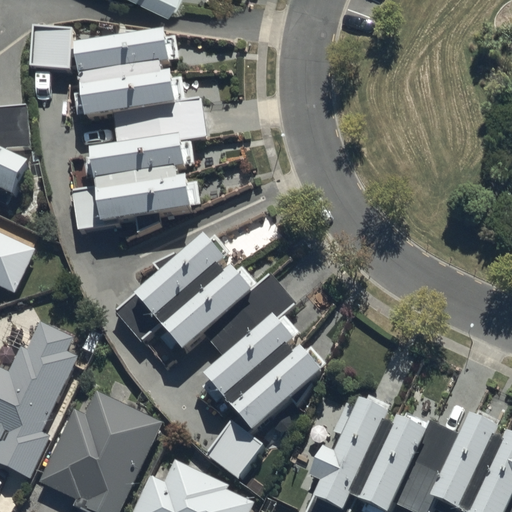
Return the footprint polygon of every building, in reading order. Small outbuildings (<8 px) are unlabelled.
[(77,33),(38,31),(33,71),(77,73),(76,70),(87,68),(90,95),(77,96),(80,119),(90,117),(91,120),(118,116),(123,149),(97,153),(98,159),(88,160),(91,179),(100,178),(102,189),(77,192),(82,232),(116,228),(115,222),(200,211),(199,205),(204,205),(201,184),(193,185),(193,179),(186,180),(185,172),(193,171),(192,166),(199,165),(196,141),(211,140),(206,101),(189,103),(186,80),(178,80),(178,75),(170,76),(169,67),(177,66),(176,61),(182,60),(179,39),(173,40),(172,35),(82,46),(81,51),(76,51),(77,33)] [(0,203),(9,208),(15,197),(19,198),(34,166),(12,156),(12,151),(34,151),(32,108),(0,109),(0,203)] [(0,287),(18,296),(39,252),(0,233),(0,287)] [(228,400),(246,418),(239,424),(237,423),(212,459),(244,481),(267,447),(251,436),(258,431),(260,433),(328,375),(325,371),(329,367),(315,351),(312,354),(308,350),(302,355),(297,349),(303,344),(300,340),(304,336),(289,318),(300,309),(275,279),(263,289),(247,269),(242,274),(238,270),(232,275),(227,269),(234,264),(231,261),(235,257),(220,239),(216,243),(211,238),(185,261),(180,255),(158,267),(166,277),(120,315),(146,344),(167,327),(173,334),(164,340),(176,356),(186,350),(190,355),(212,338),(230,362),(211,376),(216,382),(208,389),(221,406),(228,400)] [(0,440),(2,442),(0,445),(0,463),(34,479),(54,437),(46,433),(81,359),(70,354),(77,340),(45,325),(32,352),(25,348),(12,376),(0,370),(0,440)] [(78,411),(42,483),(79,500),(76,507),(87,511),(125,511),(166,425),(97,392),(92,404),(94,405),(89,416),(78,411)] [(329,455),(316,480),(327,485),(312,511),(352,511),(356,506),(358,503),(365,507),(362,511),(396,511),(400,505),(413,511),(436,511),(437,511),(439,511),(511,511),(511,438),(510,442),(502,438),(506,431),(501,429),(504,423),(485,413),(483,417),(481,420),(478,419),(476,423),(467,440),(434,424),(432,426),(412,416),(410,420),(409,422),(406,420),(403,424),(401,429),(392,425),(396,417),(391,414),(393,409),(374,399),(372,403),(369,402),(367,406),(363,413),(352,407),(350,411),(338,434),(350,440),(342,457),(331,451),(329,455)] [(153,477),(135,511),(253,511),(257,505),(232,492),(234,488),(178,461),(173,472),(163,467),(158,479),(153,477)]
